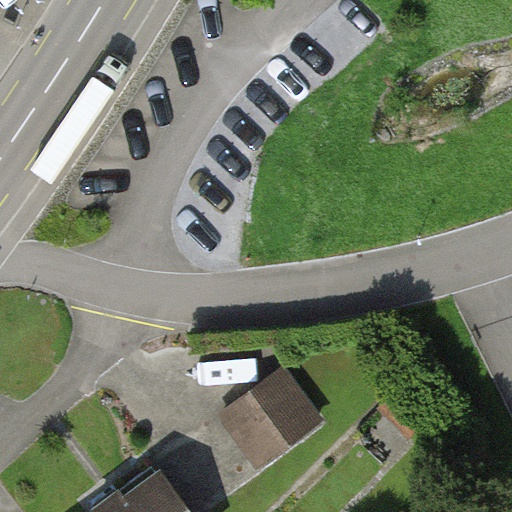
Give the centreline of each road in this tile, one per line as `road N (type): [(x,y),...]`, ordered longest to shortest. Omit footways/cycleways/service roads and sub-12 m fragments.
road 1 (residential): [(0,252),(127,293),(298,300),(442,271),(511,246)]
road 2 (primary): [(0,161),(107,0)]
